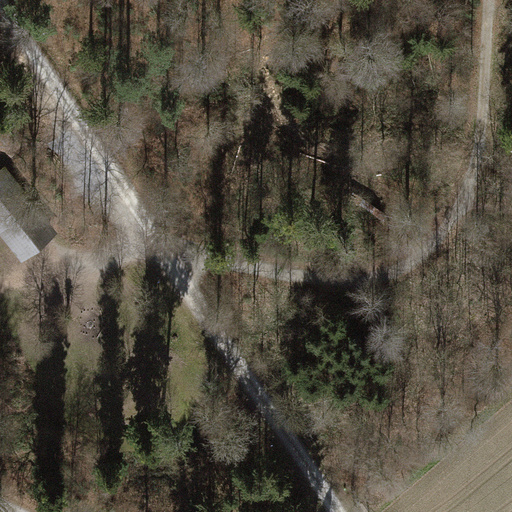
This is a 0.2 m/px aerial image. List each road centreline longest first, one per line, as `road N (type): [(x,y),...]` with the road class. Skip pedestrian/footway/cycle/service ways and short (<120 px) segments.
road 1 (track): [(337,511),(0,8)]
road 2 (track): [(490,0),(478,156),(459,208),(410,263),(340,281),(158,247)]
